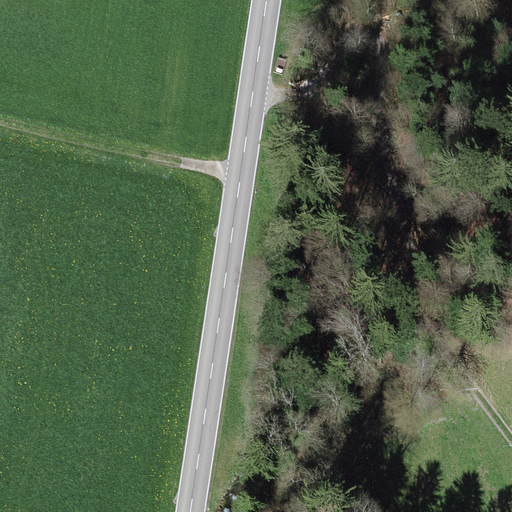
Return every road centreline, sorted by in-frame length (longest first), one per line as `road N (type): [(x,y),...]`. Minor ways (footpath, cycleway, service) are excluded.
road 1 (track): [(252,93),(317,84),(355,35),(372,36),(389,193),(411,280),(435,339),(511,441)]
road 2 (secondary): [(267,0),(190,511)]
road 3 (track): [(0,121),(240,174)]
